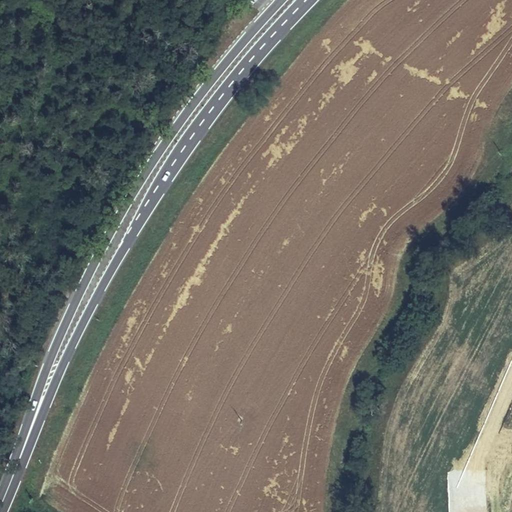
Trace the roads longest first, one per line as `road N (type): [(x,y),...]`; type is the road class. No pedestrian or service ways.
road 1 (primary): [(22,448),(94,299),(185,147),(307,0)]
road 2 (primary): [(281,0),(172,133),(121,212),(54,350),(22,448)]
